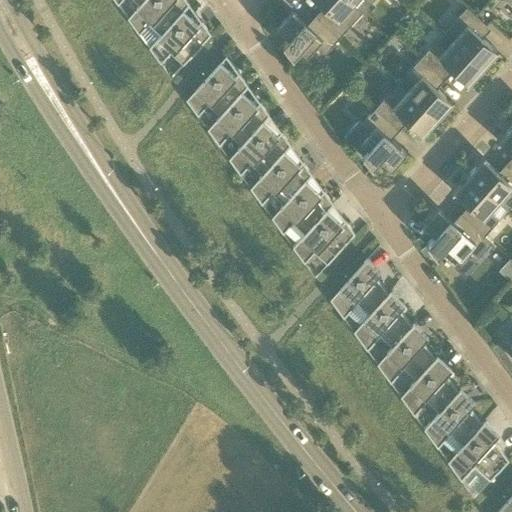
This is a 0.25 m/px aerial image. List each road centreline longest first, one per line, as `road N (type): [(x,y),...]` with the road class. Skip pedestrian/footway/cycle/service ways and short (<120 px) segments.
road 1 (tertiary): [(358,511),(129,220),(0,6)]
road 2 (residential): [(380,221),(239,19)]
road 3 (residential): [(511,400),(380,221)]
road 4 (residential): [(380,221),(511,80)]
